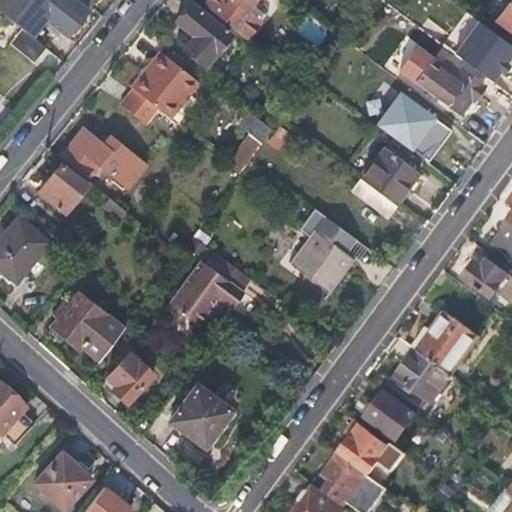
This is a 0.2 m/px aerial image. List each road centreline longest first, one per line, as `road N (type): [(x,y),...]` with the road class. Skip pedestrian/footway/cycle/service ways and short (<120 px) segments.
road 1 (residential): [(240,511),(511,145)]
road 2 (residential): [(197,511),(0,331)]
road 3 (residential): [(0,174),(140,0)]
